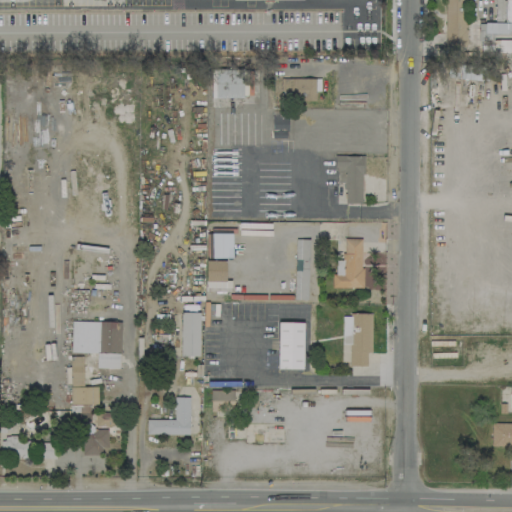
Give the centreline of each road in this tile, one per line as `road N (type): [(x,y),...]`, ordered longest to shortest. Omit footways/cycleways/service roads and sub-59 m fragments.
road 1 (tertiary): [(410,0),(403,509)]
road 2 (secondary): [(0,509),(403,509)]
